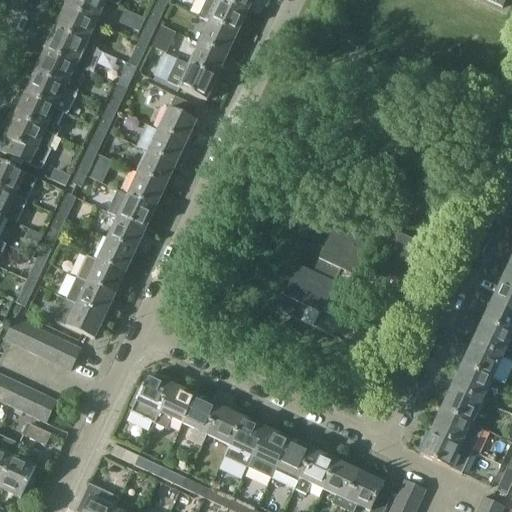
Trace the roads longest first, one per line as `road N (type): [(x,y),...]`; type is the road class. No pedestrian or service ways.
road 1 (residential): [(140,331),(384,447),(511,179)]
road 2 (residential): [(293,0),(140,331)]
road 3 (residential): [(54,511),(140,331)]
